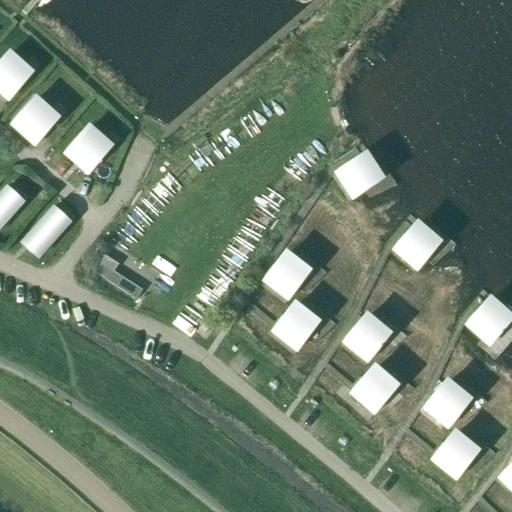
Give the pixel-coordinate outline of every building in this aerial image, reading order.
[(7,58),(0,65),(0,93),(9,102),(30,79),(7,58)] [(13,126),(36,147),(57,124),(33,103),(13,126)] [(66,155),(89,175),(110,152),(86,132),(66,155)] [(337,175),(354,200),(379,183),(363,158),(337,175)] [(11,186),(0,198),(0,230),(27,200),(11,186)] [(23,244),(39,258),(74,219),(59,205),(23,244)] [(415,228),(395,251),(418,271),(438,248),(415,228)] [(286,254),(265,282),(288,300),(310,273),(286,254)] [(117,265),(102,256),(91,272),(134,300),(140,291),(111,273),(117,265)] [(468,326),(490,346),(510,324),(488,304),(468,326)] [(319,324),(295,306),(273,333),(297,351),(319,324)] [(345,344),(368,363),(387,340),(364,321),(345,344)] [(397,388),(374,369),(352,395),(374,414),(397,388)] [(445,386),(425,410),(449,429),(468,405),(445,386)] [(433,461),(457,480),(476,457),(452,438),(433,461)] [(511,467),(501,480),(511,490),(511,467)]
